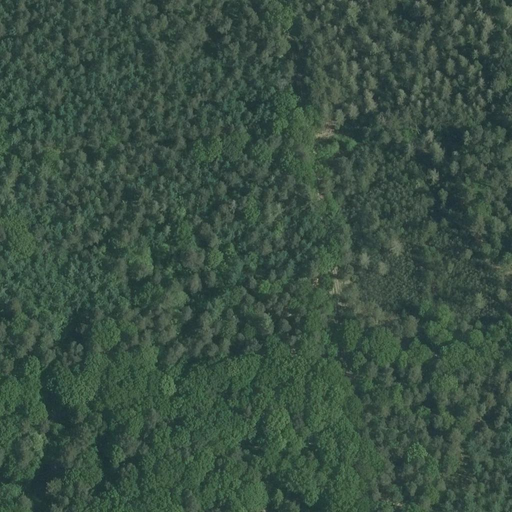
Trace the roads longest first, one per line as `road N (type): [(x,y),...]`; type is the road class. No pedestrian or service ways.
road 1 (track): [(358,511),(344,362),(282,0)]
road 2 (track): [(344,362),(0,390)]
road 3 (track): [(344,362),(511,349)]
